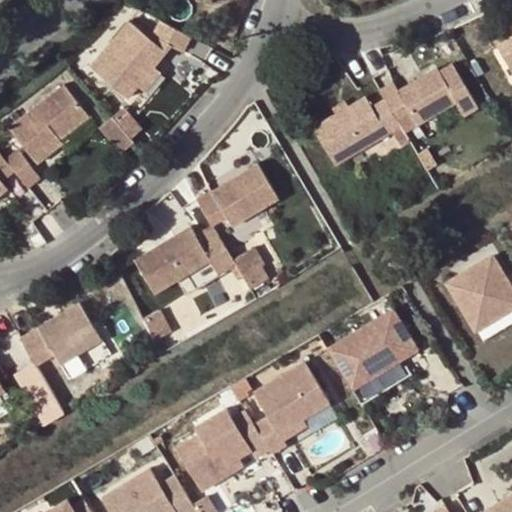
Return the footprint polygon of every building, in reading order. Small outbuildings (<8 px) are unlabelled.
[(190,32),(160,17),(152,36),(130,19),(92,65),(128,94),(138,82),(154,63),(170,43),(182,48),(190,32)] [(511,24),(492,36),(511,69),(511,24)] [(395,81),(380,90),(384,98),(395,116),(409,109),(417,123),(455,101),(463,115),(478,106),(451,62),(439,70),(437,66),(400,88),(395,81)] [(154,63),(138,82),(145,87),(160,68),(154,63)] [(67,82),(11,125),(39,161),(65,141),(62,137),(91,114),(67,82)] [(395,116),(384,98),(371,105),(365,95),(313,126),(334,163),(400,125),(395,116)] [(137,140),(116,114),(101,125),(123,151),(137,140)] [(8,158),(0,147),(0,181),(4,178),(16,168),(8,158)] [(21,147),(8,158),(16,168),(21,175),(35,164),(21,147)] [(273,199),(252,163),(210,188),(230,223),(273,199)] [(0,194),(10,186),(4,178),(0,181),(0,194)] [(235,260),(212,222),(196,232),(191,224),(134,258),(154,291),(208,259),(217,272),(235,260)] [(259,245),(238,255),(254,286),(274,276),(259,245)] [(474,327),(511,304),(511,289),(508,283),(503,286),(499,278),(503,275),(489,254),(445,281),(474,327)] [(499,278),(503,286),(508,283),(503,275),(499,278)] [(21,334),(37,361),(54,351),(60,361),(103,335),(81,299),(21,334)] [(145,313),(158,335),(173,326),(160,304),(145,313)] [(326,347),(351,388),(417,348),(392,307),(326,347)] [(268,446),(270,451),(285,442),(282,437),(278,431),(301,417),(328,401),(304,360),(252,391),(267,415),(253,423),(268,446)] [(231,469),(226,461),(238,454),(249,447),(254,455),(268,446),(253,423),(244,408),(231,416),(225,405),(194,425),(197,432),(175,446),(200,488),(231,469)] [(278,431),(282,437),(306,423),(301,417),(278,431)] [(226,461),(231,469),(242,462),(238,454),(226,461)] [(175,511),(197,511),(174,473),(159,483),(149,466),(101,496),(110,511),(164,511),(173,507),(175,511)] [(511,511),(511,493),(511,492),(483,509),(485,511),(511,511)] [(75,511),(66,497),(41,511),(75,511)] [(448,511),(444,503),(429,511),(448,511)]
